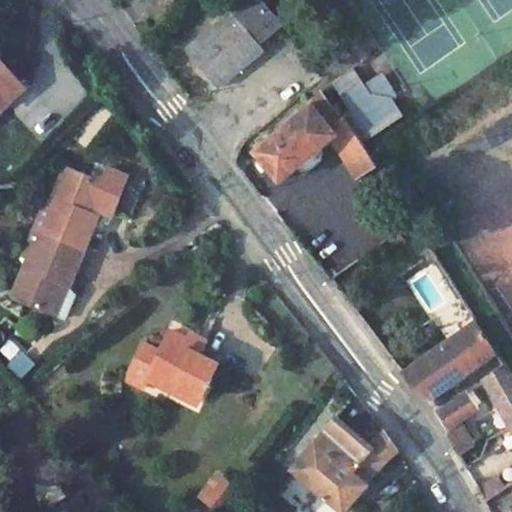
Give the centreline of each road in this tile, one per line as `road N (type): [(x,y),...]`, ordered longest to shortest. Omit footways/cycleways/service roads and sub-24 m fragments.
road 1 (residential): [(78,0),(100,16),(133,73),(299,277),(361,374),(425,432),(468,511)]
road 2 (unknown): [(204,161),(318,68)]
